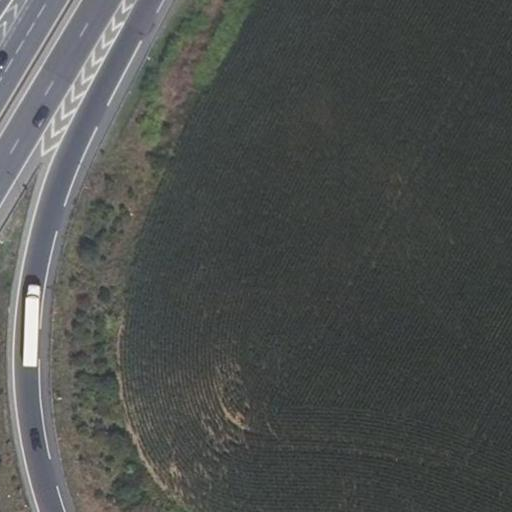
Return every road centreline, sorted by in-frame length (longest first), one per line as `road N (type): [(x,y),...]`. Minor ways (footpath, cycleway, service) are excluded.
road 1 (trunk): [(50,511),(24,383),(33,272),(72,152),(152,0)]
road 2 (primary): [(0,176),(103,0)]
